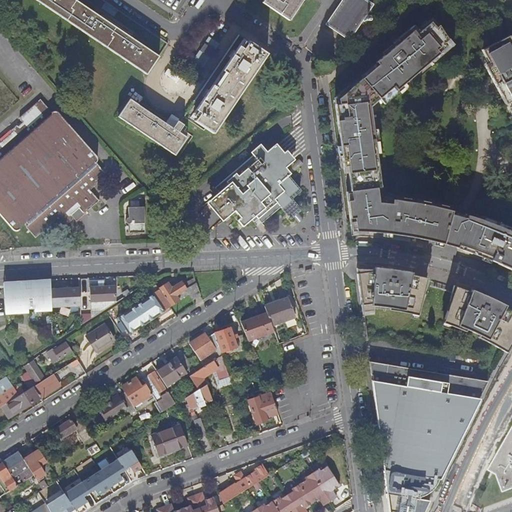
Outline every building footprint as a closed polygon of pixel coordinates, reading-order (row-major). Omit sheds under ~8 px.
[(38,0),(147,73),(159,56),(75,0),(38,0)] [(263,0),(262,2),(290,20),(303,0),(263,0)] [(342,0),(326,24),(349,39),(373,3),(368,0),(342,0)] [(436,28),(431,23),(417,35),(414,31),(403,40),(401,37),(393,44),(395,46),(376,63),(378,65),(338,100),(339,105),(335,105),(340,146),(337,147),(338,157),(342,156),(343,167),(347,167),(351,200),(347,201),(350,219),(354,218),(355,231),(363,231),(371,232),(380,233),(388,233),(397,235),(404,235),(407,236),(416,237),(424,239),(433,241),(441,243),(447,245),(451,246),(453,246),(459,248),(460,245),(466,247),(465,250),(474,253),(482,256),(490,259),(496,262),(499,263),(500,261),(506,263),(505,266),(511,268),(511,231),(493,224),(481,219),(469,215),(468,218),(462,217),(461,216),(455,215),(448,213),(449,210),(442,208),(429,205),(417,203),(404,201),(391,199),(390,203),(378,202),(374,171),(378,171),(370,114),(368,115),(366,106),(371,103),(373,105),(393,87),(396,91),(438,55),(437,55),(446,47),(444,44),(448,40),(439,26),(436,28)] [(511,36),(486,50),(499,75),(495,77),(499,85),(505,96),(508,93),(511,100),(511,36)] [(196,120),(214,132),(267,53),(249,41),(196,120)] [(200,50),(210,57),(215,50),(204,43),(200,50)] [(27,228),(36,238),(48,227),(47,226),(49,225),(50,226),(57,219),(64,227),(73,219),(73,218),(71,215),(79,208),(84,212),(85,213),(99,200),(91,190),(97,184),(97,183),(98,181),(99,183),(107,175),(96,162),(98,160),(97,157),(58,112),(56,111),(52,112),(40,99),(19,118),(23,122),(18,126),(16,126),(11,130),(12,133),(1,142),(0,140),(0,214),(14,231),(17,232),(18,232),(20,230),(19,229),(26,222),(28,225),(27,227),(27,228)] [(174,128),(131,99),(119,116),(176,155),(188,137),(180,132),(185,125),(179,121),(174,128)] [(289,104),(280,111),(285,115),(291,115),(289,104)] [(218,200),(230,214),(235,211),(240,217),(238,220),(243,226),(255,216),(262,223),(280,207),(287,215),(298,206),(291,198),(300,190),(288,176),(291,173),(286,167),(292,162),(276,143),(267,151),(263,146),(215,187),(219,192),(222,196),(218,200)] [(186,192),(173,203),(177,208),(183,208),(184,200),(190,195),(186,192)] [(225,219),(230,214),(218,200),(222,196),(219,192),(210,200),(225,219)] [(200,209),(203,214),(212,207),(208,203),(200,209)] [(298,206),(287,215),(290,218),(300,209),(298,206)] [(144,207),(128,207),(128,217),(127,217),(126,219),(125,221),(126,223),(129,224),(129,233),(145,233),(144,207)] [(363,270),(357,269),(363,313),(374,311),(374,306),(379,307),(384,307),(389,308),(389,311),(397,312),(404,313),(412,315),(418,316),(427,279),(422,278),(417,277),(411,276),(412,273),(405,272),(400,271),(384,269),(374,268),(374,270),(369,270),(363,270)] [(159,289),(156,285),(151,288),(154,294),(119,318),(130,334),(165,310),(165,309),(170,306),(170,307),(190,294),(193,300),(201,295),(195,278),(187,282),(189,286),(186,288),(182,282),(172,288),(169,283),(159,289)] [(7,297),(5,299),(6,314),(29,313),(28,309),(35,308),(35,312),(52,311),(51,297),(51,280),(44,280),(42,283),(36,283),(35,280),(16,282),(14,284),(6,285),(7,297)] [(4,282),(4,283),(5,299),(7,297),(6,285),(14,284),(16,282),(4,282)] [(90,287),(92,318),(105,310),(117,302),(116,286),(90,287)] [(456,287),(444,324),(450,326),(456,328),(461,330),(466,332),(467,330),(471,332),(476,334),(480,336),(479,338),(485,341),(490,344),(497,348),(503,351),(504,352),(507,353),(511,343),(511,312),(510,311),(505,308),(506,306),(500,303),(492,299),(487,297),(476,292),(472,291),(471,293),(466,291),(461,289),(456,287)] [(80,288),(60,289),(61,307),(80,306),(80,288)] [(265,306),(267,313),(272,325),(296,316),(289,297),(265,306)] [(267,313),(241,322),(248,340),(274,331),(272,325),(267,313)] [(105,325),(87,337),(96,352),(115,340),(105,325)] [(231,327),(214,333),(218,346),(221,353),(238,347),(231,327)] [(218,346),(214,333),(208,337),(205,334),(190,344),(200,360),(216,351),(215,348),(218,346)] [(72,351),(67,343),(58,348),(56,346),(48,352),(54,362),(72,351)] [(181,349),(175,353),(177,357),(186,371),(190,376),(196,372),(181,349)] [(211,363),(196,372),(190,376),(198,389),(207,384),(203,378),(216,370),(220,380),(229,376),(222,356),(211,363)] [(167,367),(158,372),(165,384),(174,379),(186,371),(177,357),(166,365),(167,367)] [(30,373),(35,383),(44,378),(33,361),(25,365),(30,373)] [(488,382),(370,362),(389,511),(424,511),(431,499),(420,498),(421,496),(428,493),(431,491),(433,488),(436,483),(439,479),(441,479),(452,458),(455,451),(473,416),(481,399),(479,399),(488,382)] [(148,376),(149,378),(159,393),(166,389),(155,372),(148,376)] [(31,386),(35,383),(30,373),(27,374),(29,377),(26,378),(31,386)] [(53,374),(45,379),(34,386),(41,397),(59,385),(53,374)] [(15,389),(7,377),(2,380),(10,392),(0,398),(0,407),(2,407),(8,403),(19,396),(15,389)] [(137,378),(121,388),(125,392),(134,407),(152,395),(145,384),(142,386),(141,384),(137,378)] [(144,382),(145,384),(152,395),(157,402),(162,398),(159,393),(149,378),(144,382)] [(207,384),(198,389),(186,398),(192,415),(196,413),(193,409),(204,403),(204,400),(211,397),(210,395),(210,394),(207,384)] [(20,386),(15,389),(19,396),(24,393),(20,386)] [(14,414),(38,398),(32,387),(24,393),(19,396),(8,403),(14,414)] [(162,398),(157,402),(162,410),(175,402),(167,391),(166,389),(159,393),(162,398)] [(126,408),(130,414),(136,410),(134,407),(125,392),(99,409),(106,421),(126,408)] [(278,414),(271,393),(249,401),(257,424),(267,420),(266,418),(278,414)] [(8,403),(2,407),(9,417),(14,414),(8,403)] [(219,421),(224,435),(231,433),(227,418),(219,421)] [(93,438),(81,419),(73,424),(70,420),(55,430),(61,438),(66,435),(67,437),(72,434),(71,432),(72,431),(81,445),(93,438)] [(194,421),(200,437),(207,435),(202,422),(199,422),(199,420),(194,421)] [(158,455),(186,445),(178,425),(150,436),(158,455)] [(178,425),(186,445),(187,444),(180,425),(178,425)] [(511,432),(493,467),(501,471),(507,489),(511,487),(511,432)] [(34,476),(29,479),(32,483),(45,475),(40,466),(47,462),(39,450),(24,460),(29,468),(34,476)] [(136,451),(46,499),(52,511),(66,511),(131,478),(129,474),(143,466),(136,451)] [(19,452),(3,462),(3,463),(13,478),(29,468),(24,460),(19,452)] [(5,481),(11,490),(18,486),(13,478),(3,463),(0,465),(0,476),(3,482),(5,481)] [(319,468),(312,472),(330,501),(337,497),(332,490),(340,485),(327,466),(320,470),(319,468)] [(220,494),(223,503),(231,498),(245,490),(259,481),(264,477),(258,468),(250,472),(251,474),(220,494)] [(306,479),(299,483),(312,503),(319,499),(324,505),(330,501),(312,472),(305,477),(306,479)] [(293,490),(286,494),(297,511),(307,511),(305,508),(312,503),(299,483),(292,488),(293,490)] [(158,511),(218,511),(217,507),(213,497),(205,500),(202,492),(188,498),(191,505),(175,511),(172,503),(157,509),(158,511)] [(51,511),(50,511),(45,502),(37,493),(6,511),(51,511)] [(280,496),(271,501),(278,511),(297,511),(286,494),(281,498),(280,496)] [(264,503),(256,507),(259,511),(278,511),(271,501),(265,505),(264,503)]
